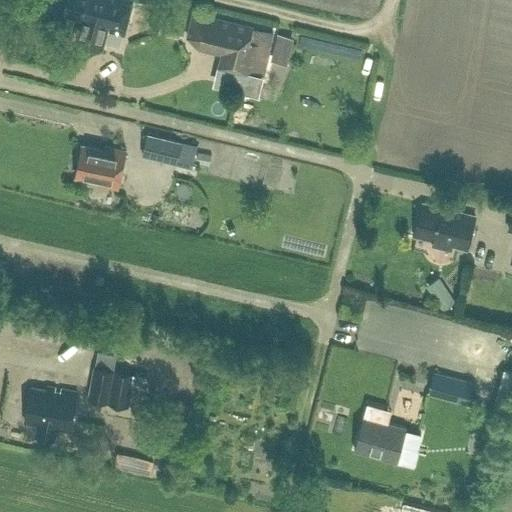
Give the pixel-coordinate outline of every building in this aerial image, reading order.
[(70,0),(67,13),(82,17),(76,38),(102,45),(107,28),(132,35),(141,0),(139,0),(70,0)] [(186,36),(199,47),(198,47),(220,52),(217,65),(250,73),(261,29),(253,27),(253,24),(192,10),(186,36)] [(141,154),(176,162),(185,164),(189,145),(181,143),(181,139),(147,132),(141,154)] [(82,143),(75,173),(98,178),(97,182),(118,186),(126,148),(104,144),(103,147),(82,143)] [(414,234),(466,247),(474,214),(422,201),(414,234)] [(88,395),(107,399),(129,403),(135,372),(94,364),(88,395)] [(466,401),(472,379),(434,369),(428,391),(466,401)] [(24,419),(37,422),(35,433),(54,437),(56,425),(69,428),(77,389),(47,383),(46,387),(31,384),(24,419)] [(355,446),(396,458),(406,426),(364,414),(355,446)] [(438,511),(401,503),(398,511),(438,511)]
